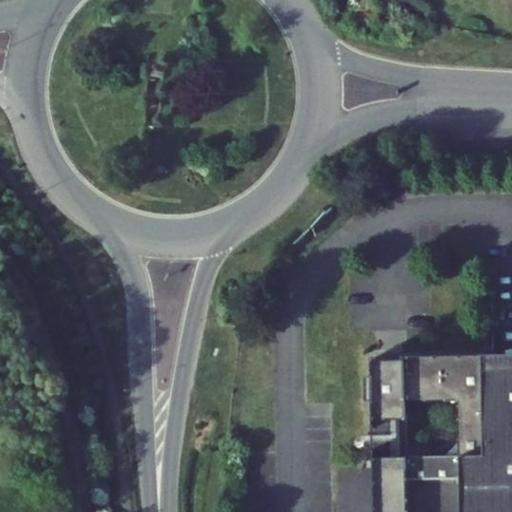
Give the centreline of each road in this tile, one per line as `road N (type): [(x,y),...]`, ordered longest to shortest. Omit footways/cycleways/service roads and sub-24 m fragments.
road 1 (tertiary): [(102,221),(125,253),(139,301),(155,511)]
road 2 (tertiary): [(164,511),(201,296),(233,228)]
road 3 (unknown): [(87,511),(83,468),(35,300),(0,256)]
road 4 (residential): [(511,90),(388,72),(310,33)]
road 5 (residential): [(310,151),(382,118),(511,105)]
road 6 (tertiary): [(102,221),(174,240),(233,228)]
road 7 (tertiary): [(57,1),(31,53),(29,124)]
road 8 (tertiary): [(29,124),(59,186),(102,221)]
road 9 (tertiary): [(310,151),(322,98),(310,33)]
